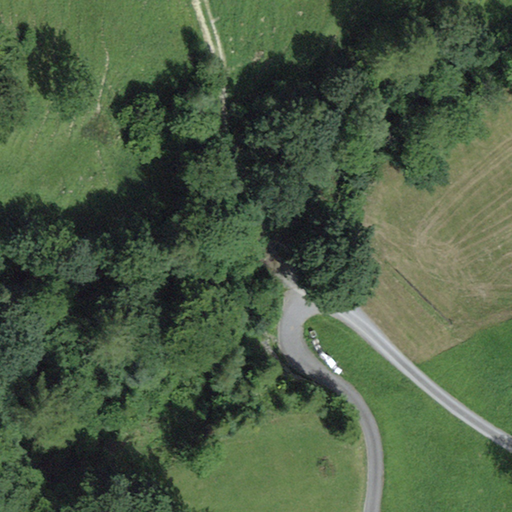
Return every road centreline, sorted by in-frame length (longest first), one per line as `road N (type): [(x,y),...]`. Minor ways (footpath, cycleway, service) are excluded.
road 1 (track): [(374,511),(372,426),(348,388),(292,344),(295,314),(317,301),(343,306),(431,392),(511,436)]
road 2 (track): [(304,309),(230,155),(219,62),(201,0)]
road 3 (track): [(224,121),(305,66),(347,0)]
